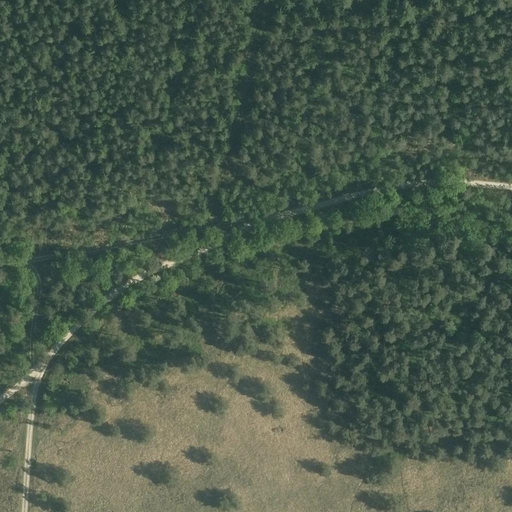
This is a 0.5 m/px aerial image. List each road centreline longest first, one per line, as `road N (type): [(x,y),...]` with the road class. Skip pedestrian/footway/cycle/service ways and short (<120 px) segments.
road 1 (track): [(0,400),(32,379),(128,283),(281,215),(407,186),(511,188)]
road 2 (track): [(281,215),(0,264)]
road 3 (track): [(25,511),(37,271),(30,261)]
